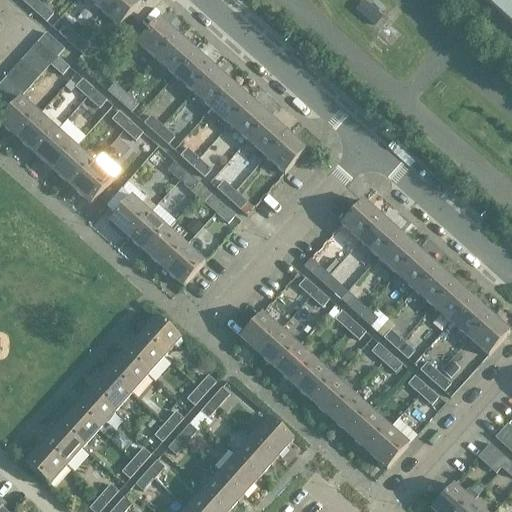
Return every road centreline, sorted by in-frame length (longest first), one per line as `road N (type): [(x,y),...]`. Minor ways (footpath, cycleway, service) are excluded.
road 1 (residential): [(389,511),(195,334)]
road 2 (residential): [(370,145),(207,0)]
road 3 (residential): [(223,305),(370,145)]
road 4 (residential): [(511,273),(370,145)]
road 5 (residential): [(396,511),(511,376)]
